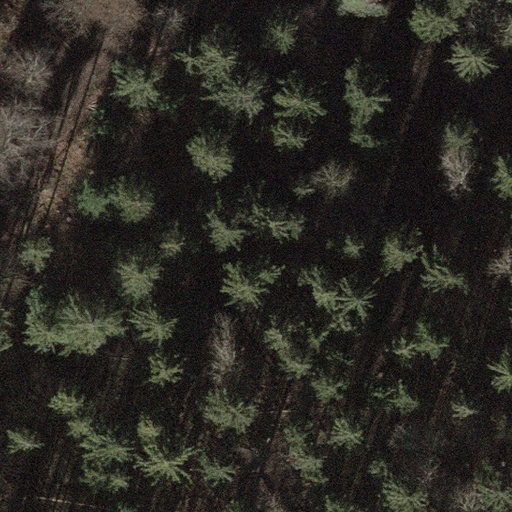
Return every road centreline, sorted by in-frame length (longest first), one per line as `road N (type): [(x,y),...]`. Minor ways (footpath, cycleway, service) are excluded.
road 1 (track): [(151,0),(0,192)]
road 2 (track): [(511,108),(466,115),(380,51),(330,0)]
